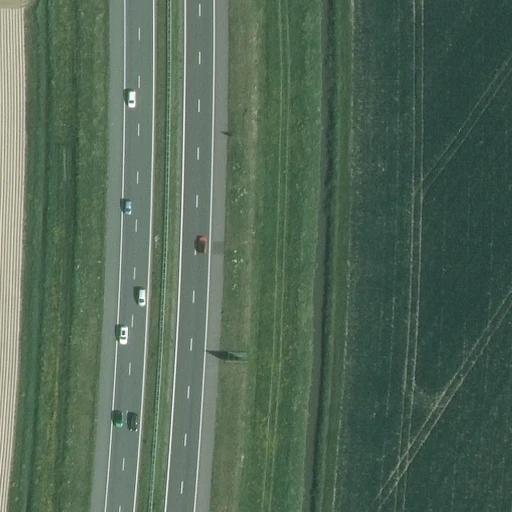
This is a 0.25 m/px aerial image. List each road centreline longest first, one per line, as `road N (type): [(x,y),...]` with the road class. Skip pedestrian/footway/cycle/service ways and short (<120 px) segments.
road 1 (motorway): [(177,511),(197,139),(194,0)]
road 2 (motorway): [(136,0),(138,127),(118,511)]
